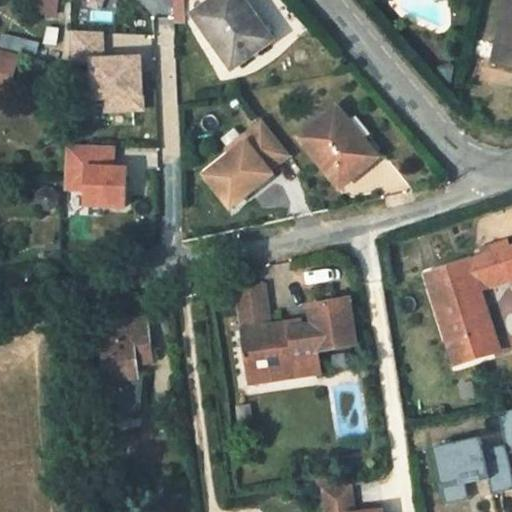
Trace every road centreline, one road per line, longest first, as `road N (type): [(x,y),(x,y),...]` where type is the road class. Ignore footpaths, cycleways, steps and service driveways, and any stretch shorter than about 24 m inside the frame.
road 1 (residential): [(170,269),(464,194),(493,168)]
road 2 (residential): [(324,0),(456,149),(493,168)]
